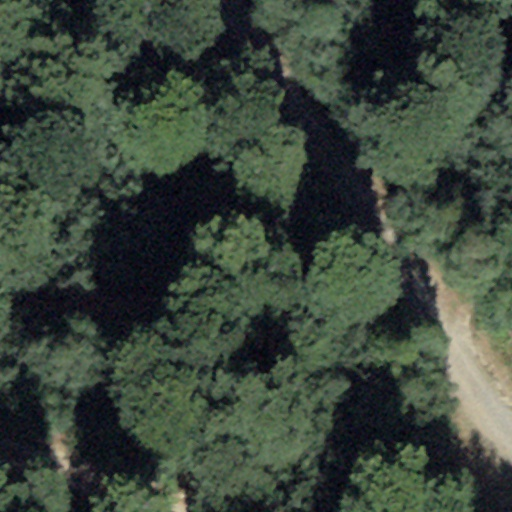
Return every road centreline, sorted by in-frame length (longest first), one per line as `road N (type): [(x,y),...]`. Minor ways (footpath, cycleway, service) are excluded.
road 1 (track): [(239,0),(511,431)]
road 2 (track): [(170,511),(0,436)]
